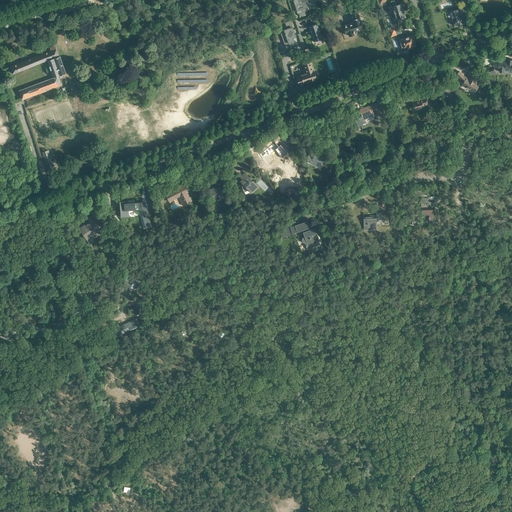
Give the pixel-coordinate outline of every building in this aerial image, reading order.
[(301,0),(298,0),(294,1),(298,13),(299,17),(306,14),(305,11),(303,6),(315,3),(318,1),(317,0),(304,0),(302,1),(301,0)] [(392,10),(393,14),(403,10),(401,4),(391,7),(391,6),(388,7),(389,11),(392,10)] [(456,8),(457,10),(451,12),(453,18),(452,19),(455,26),(458,25),(463,23),(466,22),(464,17),(465,17),(462,6),(456,8)] [(403,10),(393,14),(394,18),(392,18),(394,25),(402,22),(401,18),(405,17),(403,10)] [(337,27),(338,30),(343,28),(345,34),(347,33),(348,36),(354,34),(354,33),(354,30),(362,28),(357,12),(350,14),(353,23),(346,25),(337,27)] [(47,38),(52,36),(46,18),(40,19),(47,38)] [(285,34),(282,35),(285,45),(284,45),(283,46),(289,44),(289,43),(294,42),(292,36),(293,36),(295,35),(289,19),(289,20),(290,21),(285,23),(287,28),(288,29),(284,30),(285,33),(285,34)] [(317,23),(308,26),(313,41),(322,39),(317,23)] [(398,37),(403,50),(415,46),(412,35),(404,38),(403,36),(398,37)] [(60,56),(59,56),(55,46),(54,46),(53,45),(52,46),(53,47),(50,48),(51,51),(16,65),(10,67),(13,74),(47,60),(53,77),(19,90),(22,100),(61,85),(59,77),(60,77),(62,76),(61,75),(66,73),(60,56)] [(499,59),(498,70),(500,70),(500,72),(504,72),(505,71),(511,71),(511,59),(507,59),(507,60),(499,59)] [(301,76),(296,77),(297,80),(298,83),(299,85),(300,86),(303,85),(303,84),(304,83),(303,82),(309,81),(309,82),(316,79),(315,78),(316,78),(314,71),(313,71),(310,62),(303,64),(306,73),(300,75),(301,76)] [(466,87),(471,90),(471,91),(475,93),(480,85),(477,82),(482,75),(474,70),(469,79),(465,76),(460,72),(457,75),(461,79),(462,79),(465,81),(462,85),(466,88),(466,87)] [(332,73),(335,83),(341,82),(338,71),(332,73)] [(260,92),(260,91),(260,90),(259,90),(258,90),(258,89),(257,89),(256,88),(256,87),(255,87),(255,88),(255,89),(255,90),(254,92),(254,93),(253,93),(252,94),(251,94),(250,94),(249,94),(249,95),(250,95),(251,95),(252,96),(253,96),(254,96),(254,97),(254,98),(254,99),(254,100),(255,100),(256,100),(256,99),(255,98),(254,97),(254,96),(255,96),(255,95),(256,95),(256,94),(257,94),(257,93),(258,92),(259,92),(260,92)] [(423,106),(429,104),(427,98),(420,100),(420,99),(417,99),(417,100),(412,102),(413,105),(413,106),(413,107),(414,107),(414,109),(419,108),(420,109),(424,108),(423,106)] [(351,122),(355,120),(358,126),(367,122),(365,120),(374,116),(374,114),(381,112),(378,102),(359,109),(362,116),(361,117),(356,119),(355,115),(354,113),(348,116),(351,122)] [(285,149),(280,143),(271,153),(269,151),(267,148),(260,153),(262,155),(259,158),(265,165),(270,160),(271,162),(282,152),(285,154),(286,154),(287,153),(287,152),(285,149)] [(326,165),(327,163),(326,161),(323,159),(324,156),(321,155),(322,151),(317,149),(313,156),(309,154),(306,161),(314,165),(315,162),(324,165),(326,165)] [(57,175),(48,150),(42,152),(50,177),(57,175)] [(242,179),(240,181),(242,183),(241,184),(244,192),(249,190),(252,194),(259,187),(245,172),(240,177),(242,179)] [(188,192),(183,183),(173,189),(173,190),(165,194),(169,202),(177,198),(176,198),(178,197),(182,206),(192,201),(188,192)] [(208,189),(211,198),(219,196),(220,199),(224,198),(220,186),(215,188),(214,187),(208,189)] [(428,198),(421,198),(421,210),(422,216),(429,216),(429,221),(434,221),(433,207),(428,207),(428,198)] [(128,202),(128,200),(119,201),(120,217),(129,216),(128,210),(140,209),(145,228),(152,227),(145,203),(142,203),(142,201),(128,202)] [(365,223),(366,230),(376,230),(376,222),(381,222),(381,213),(375,213),(376,216),(363,216),(364,223),(365,223)] [(93,237),(104,230),(98,221),(97,222),(93,216),(88,219),(90,222),(85,226),(84,225),(79,228),(90,245),(95,242),(93,237)] [(302,239),(302,241),(303,243),(305,244),(307,243),(309,248),(320,244),(316,233),(314,228),(310,230),(309,226),(309,225),(308,222),(307,222),(307,221),(295,225),(297,232),(302,230),(304,237),(303,237),(302,239)] [(279,231),(282,238),(296,233),(294,226),(279,231)] [(137,288),(140,280),(128,275),(125,284),(128,285),(129,281),(135,283),(134,287),(137,288)] [(112,292),(111,287),(110,282),(99,284),(101,294),(112,292)] [(119,326),(112,330),(115,337),(139,326),(136,319),(119,326)]
